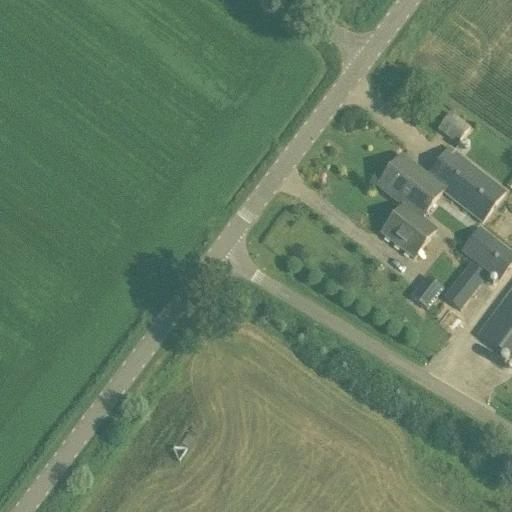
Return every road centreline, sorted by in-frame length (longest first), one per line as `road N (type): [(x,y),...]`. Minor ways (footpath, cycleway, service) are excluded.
road 1 (unclassified): [(511,433),(217,254)]
road 2 (unclassified): [(24,511),(217,254)]
road 3 (unclassified): [(217,254),(366,57)]
